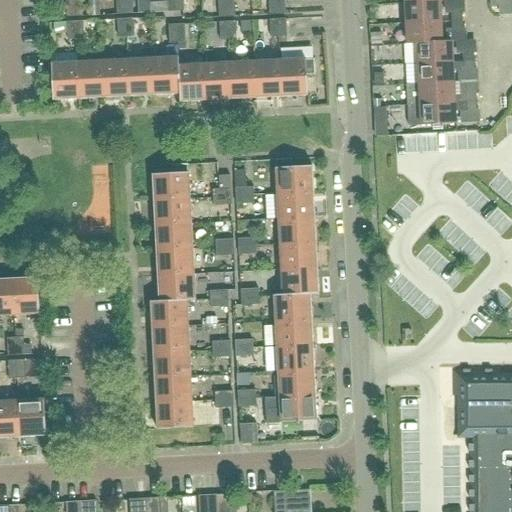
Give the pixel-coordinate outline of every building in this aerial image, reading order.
[(66,0),(68,18),(76,17),(74,0),(66,0)] [(82,0),(74,0),(76,17),(84,17),(82,0)] [(116,0),(117,15),(125,15),(124,0),(116,0)] [(133,0),(124,0),(125,15),(134,14),(133,0)] [(176,12),(175,0),(167,0),(168,13),(176,12)] [(184,0),(175,0),(176,12),(185,12),(184,0)] [(270,18),(278,18),(277,0),(272,0),(269,0),(270,18)] [(285,0),(277,0),(278,18),(286,17),(285,0)] [(234,1),(226,2),(227,20),(235,20),(234,1)] [(219,21),(227,20),(226,2),(218,2),(219,21)] [(406,24),(443,23),(442,2),(405,4),(406,24)] [(452,14),(452,22),(464,21),(463,13),(452,14)] [(134,19),(126,20),(127,38),(135,37),(134,19)] [(118,38),(127,38),(126,20),(117,20),(118,38)] [(464,21),(452,22),(453,31),(464,30),(464,21)] [(69,41),(77,41),(76,22),(68,23),(69,41)] [(84,22),(76,22),(77,41),(85,40),(84,22)] [(287,22),(279,23),(280,41),(288,41),(287,22)] [(54,34),(67,33),(67,23),(54,24),(54,34)] [(272,42),(280,41),(279,23),(271,23),(272,42)] [(444,43),(444,42),(443,23),(406,24),(407,45),(417,45),(417,44),(444,43)] [(220,45),(228,44),(227,25),(219,26),(220,45)] [(235,25),(227,25),(228,44),(236,44),(235,25)] [(187,46),(186,27),(177,28),(178,46),(187,46)] [(170,47),(178,46),(177,28),(169,28),(170,47)] [(418,64),(454,62),(453,41),(444,42),(444,43),(417,44),(417,45),(418,64)] [(463,54),(464,62),(475,62),(474,53),(463,54)] [(179,59),(153,60),(155,96),(180,95),(181,95),(179,67),(180,67),(179,59)] [(130,97),(155,96),(153,60),(128,61),(130,97)] [(280,62),(282,98),(308,97),(307,76),(316,76),(315,60),(280,62)] [(128,61),(103,63),(105,99),(130,97),(128,61)] [(280,62),(255,63),(257,99),(282,98),(280,62)] [(419,85),(455,83),(454,62),(418,64),(419,84),(419,85)] [(475,62),(464,62),(464,71),(475,70),(475,62)] [(103,63),(78,64),(80,100),(105,99),(103,63)] [(230,64),(232,101),(257,99),(255,63),(230,64)] [(53,87),(53,101),(80,100),(78,64),(52,65),(53,87)] [(230,64),(205,66),(207,102),(232,101),(230,64)] [(207,102),(205,66),(180,67),(179,67),(181,95),(180,95),(180,103),(207,102)] [(420,105),(456,103),(455,83),(419,85),(419,84),(407,85),(408,104),(420,103),(420,105)] [(466,103),(477,103),(477,94),(465,95),(466,103)] [(456,103),(420,105),(421,126),(457,124),(456,103)] [(477,103),(466,103),(466,112),(478,111),(477,103)] [(293,168),(292,159),(276,160),(278,195),(314,193),(313,167),(293,168)] [(153,175),(154,201),(190,200),(188,165),(172,166),(173,174),(153,175)] [(231,189),(230,176),(218,177),(219,190),(231,189)] [(237,189),(237,197),(255,196),(255,188),(237,189)] [(231,197),(231,189),(219,190),(212,191),(213,199),(231,197)] [(314,193),(278,195),(279,220),(316,218),(314,193)] [(255,196),(237,197),(238,205),(256,204),(255,196)] [(232,205),(231,197),(213,199),(213,207),(232,205)] [(191,225),(190,200),(154,201),(155,227),(191,225)] [(281,245),(317,243),(316,218),(279,220),(281,245)] [(193,250),(191,225),(155,227),(157,252),(193,250)] [(239,239),(240,248),(258,247),(257,238),(239,239)] [(216,249),(234,248),(234,240),(216,241),(216,249)] [(317,243),(281,245),(282,270),(318,269),(317,243)] [(258,247),(240,248),(240,256),(258,255),(258,247)] [(235,256),(234,248),(216,249),(217,257),(235,256)] [(158,277),(194,275),(193,250),(157,252),(158,277)] [(282,270),(283,295),(283,296),(311,294),(311,295),(319,295),(318,269),(282,270)] [(195,301),(194,275),(158,277),(159,302),(187,301),(187,302),(195,301)] [(13,279),(14,315),(40,314),(39,293),(39,278),(13,279)] [(0,316),(14,315),(13,279),(0,279),(0,316)] [(242,291),(242,299),(261,298),(260,290),(242,291)] [(210,300),(229,299),(228,291),(210,292),(210,300)] [(276,322),(312,320),(311,295),(311,294),(283,296),(283,295),(275,296),(276,322)] [(261,298),(242,299),(243,307),(261,306),(261,298)] [(229,307),(229,299),(210,300),(211,308),(229,307)] [(151,302),(152,329),(188,327),(187,302),(187,301),(159,302),(151,302)] [(278,347),(314,345),(312,320),(276,322),(278,347)] [(190,352),(188,327),(152,329),(153,354),(190,352)] [(23,337),(15,338),(16,356),(24,356),(23,337)] [(8,357),(16,356),(15,338),(7,338),(8,357)] [(236,341),(236,350),(255,349),(254,340),(236,341)] [(212,351),(231,350),(231,342),(212,343),(212,351)] [(279,372),(315,370),(314,345),(278,347),(279,372)] [(255,349),(236,350),(237,358),(255,357),(255,349)] [(231,358),(231,350),(212,351),(213,359),(231,358)] [(155,379),(191,377),(190,352),(153,354),(155,379)] [(9,380),(18,380),(16,361),(8,362),(9,380)] [(25,361),(16,361),(18,380),(26,379),(25,361)] [(280,397),(316,396),(315,370),(279,372),(280,397)] [(511,511),(511,376),(499,377),(499,372),(456,373),(456,396),(460,396),(460,436),(472,436),(472,441),(471,441),(470,511),(511,511)] [(192,402),(191,377),(155,379),(156,404),(192,402)] [(239,392),(239,400),(258,399),(257,391),(239,392)] [(215,401),(233,400),(233,392),(214,393),(215,401)] [(316,396),(280,397),(282,423),(303,422),(303,423),(318,422),(316,396)] [(258,399),(239,400),(240,407),(258,406),(258,399)] [(45,400),(19,402),(21,438),(47,437),(46,422),(45,400)] [(234,408),(233,400),(215,401),(215,409),(234,408)] [(19,402),(0,402),(0,438),(21,438),(19,402)] [(192,402),(156,404),(157,430),(172,429),(193,428),(192,402)] [(311,511),(311,491),(287,492),(287,511),(311,511)] [(287,511),(287,492),(275,492),(275,511),(287,511)] [(218,511),(217,495),(199,496),(200,511),(218,511)] [(230,511),(229,495),(217,495),(218,511),(230,511)] [(169,511),(168,498),(148,499),(148,511),(169,511)] [(148,511),(148,499),(131,500),(131,511),(148,511)] [(97,511),(97,502),(80,503),(79,511),(97,511)] [(79,511),(80,503),(67,503),(67,511),(79,511)]
